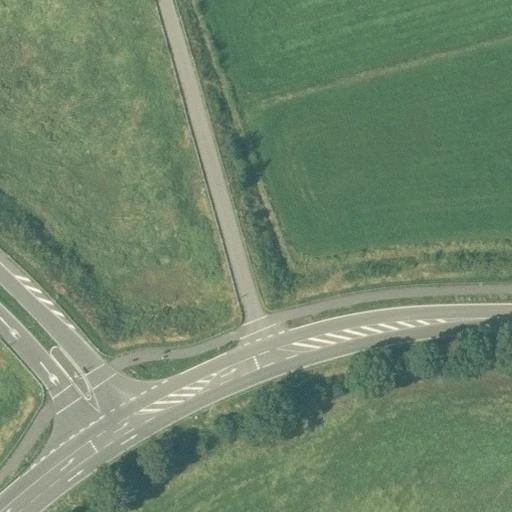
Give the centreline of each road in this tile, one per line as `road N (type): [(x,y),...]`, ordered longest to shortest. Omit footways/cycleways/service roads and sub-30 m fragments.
road 1 (unclassified): [(163,0),(266,361)]
road 2 (tertiary): [(266,361),(404,326),(511,320)]
road 3 (motorway): [(130,426),(73,349),(0,275)]
road 4 (motorway): [(0,319),(40,362),(95,447)]
road 5 (tertiary): [(130,426),(266,361)]
